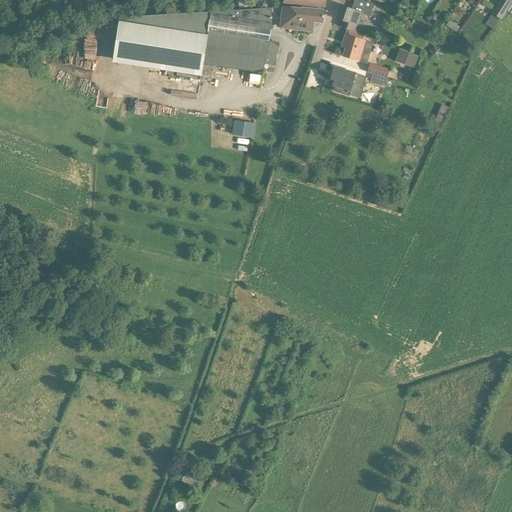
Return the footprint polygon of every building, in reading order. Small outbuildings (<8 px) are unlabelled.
[(48,0),(49,11),(62,10),(61,0),(48,0)] [(237,0),(238,9),(250,8),(250,0),(237,0)] [(370,17),(375,4),(363,0),(354,0),(352,9),(341,6),(336,19),(347,23),(345,29),(355,32),(362,14),(370,17)] [(500,0),(492,13),(502,19),(511,3),(507,0),(500,0)] [(322,23),(324,11),(282,6),(279,29),(313,33),(314,22),(322,23)] [(271,63),(275,60),(278,48),(268,46),(272,24),(271,8),(211,12),(116,23),(112,50),(263,73),(265,61),(271,63)] [(449,21),(446,26),(451,29),(455,24),(449,21)] [(364,61),(367,51),(363,50),(365,41),(346,36),(342,48),(346,49),(343,57),(359,61),(360,60),(364,61)] [(414,70),(418,59),(399,52),(395,63),(414,70)] [(387,79),(390,70),(370,64),(367,73),(374,75),(387,79)] [(363,90),(367,78),(335,68),(328,89),(349,95),(357,97),(360,89),(363,90)] [(389,79),(387,79),(374,75),(371,82),(387,87),(389,79)] [(170,86),(169,94),(196,97),(197,88),(170,86)] [(444,123),(450,110),(441,106),(436,120),(444,123)] [(252,138),(254,126),(249,126),(250,124),(240,122),(241,119),(232,118),(229,133),(233,134),(233,135),(252,138)] [(186,472),(182,480),(201,489),(205,481),(186,472)]
